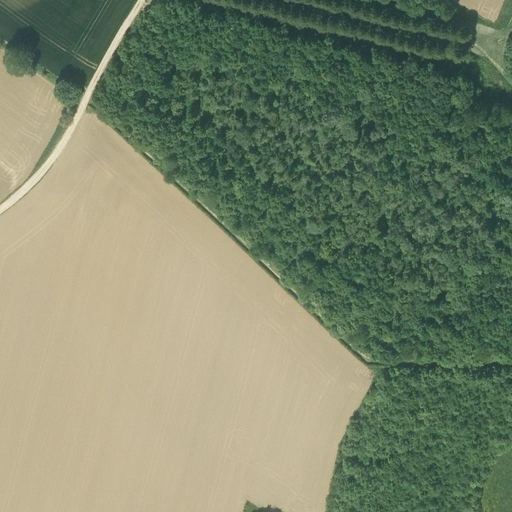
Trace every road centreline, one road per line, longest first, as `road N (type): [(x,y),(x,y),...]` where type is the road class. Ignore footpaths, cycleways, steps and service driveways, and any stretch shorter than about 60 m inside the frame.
road 1 (track): [(82,100),(369,354),(511,359)]
road 2 (track): [(0,205),(55,145),(137,5)]
road 3 (track): [(330,0),(474,38),(511,78)]
